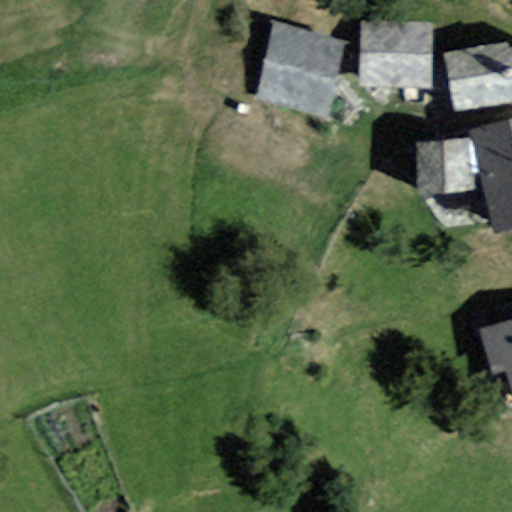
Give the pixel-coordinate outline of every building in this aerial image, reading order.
[(432,21),(359,19),(358,86),(431,87),(432,21)] [(346,40),(274,23),(255,99),(327,117),(346,40)] [(509,41),(443,51),(452,112),(511,102),(511,46),(509,47),(509,41)] [(511,118),(469,129),(494,233),(511,228),(511,118)] [(469,138),(413,142),(416,193),(473,189),(469,138)] [(511,319),(478,330),(491,370),(503,366),(511,393),(511,319)]
